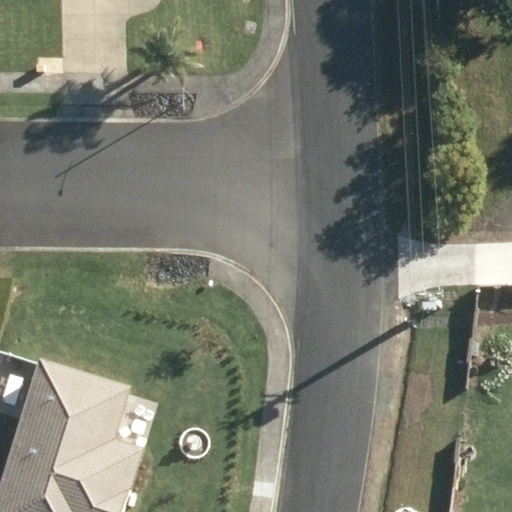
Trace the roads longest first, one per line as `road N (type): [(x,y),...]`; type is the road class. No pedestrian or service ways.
road 1 (residential): [(342,171),(0,172)]
road 2 (residential): [(342,171),(342,378),(319,511)]
road 3 (residential): [(330,0),(342,171)]
